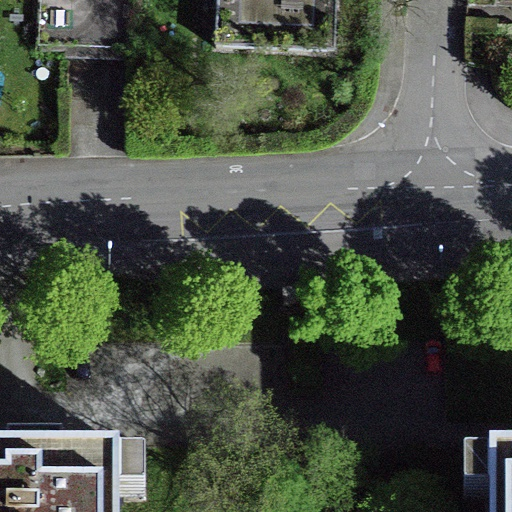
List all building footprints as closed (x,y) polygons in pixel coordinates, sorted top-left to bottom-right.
[(36,0),(35,51),(65,52),(65,61),(130,62),(131,0),(36,0)] [(215,0),(214,50),(335,54),(337,0),(348,1),(348,0),(215,0)] [(511,12),(511,0),(501,0),(501,12),(511,12)] [(322,308),(321,294),(280,296),(280,310),(322,308)] [(511,511),(511,459),(489,460),(488,511),(511,511)] [(0,511),(120,511),(120,461),(0,460),(0,511)]
